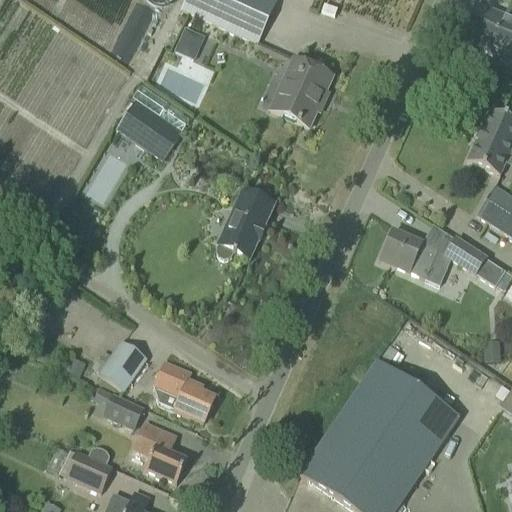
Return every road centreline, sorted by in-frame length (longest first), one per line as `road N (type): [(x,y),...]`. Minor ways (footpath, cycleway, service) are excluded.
road 1 (unclassified): [(268,401),(446,0)]
road 2 (unclassified): [(268,401),(0,222)]
